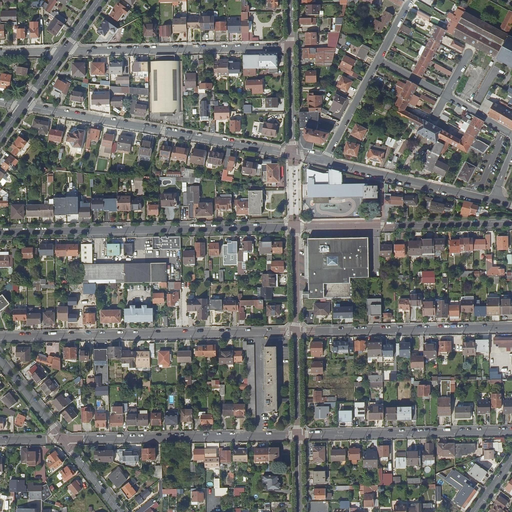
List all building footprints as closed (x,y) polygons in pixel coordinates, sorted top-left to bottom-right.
[(43,2),(43,9),(46,11),(46,10),(50,13),(57,2),(54,0),(50,0),(49,2),(51,3),(49,5),(43,2)] [(268,0),(269,11),(278,11),(278,9),(280,9),(280,6),(278,6),(277,0),(268,0)] [(130,11),(118,2),(115,7),(110,15),(118,21),(124,13),(126,15),(130,11)] [(320,5),(306,5),(306,15),(319,15),(318,10),(320,10),(320,5)] [(452,19),(459,22),(465,12),(466,10),(459,6),(458,9),(454,15),(453,14),(450,18),(452,19)] [(392,15),(385,11),(380,22),(375,20),(372,28),(380,32),(383,25),(387,26),(392,15)] [(416,15),(427,21),(429,17),(418,11),(416,15)] [(511,12),(510,11),(501,28),(508,32),(511,25),(511,12)] [(1,12),(1,23),(17,23),(17,12),(1,12)] [(51,15),(58,20),(65,25),(67,21),(55,12),(53,14),(52,13),(51,15)] [(459,22),(453,35),(477,48),(480,50),(496,58),(495,59),(496,60),(509,35),(508,35),(508,36),(503,34),(504,33),(503,33),(498,31),(499,30),(497,29),(497,30),(493,28),(493,27),(492,27),(487,25),(487,24),(486,24),(482,22),(482,21),(481,21),(476,19),(477,19),(475,18),(471,16),(470,15),(470,16),(465,13),(466,12),(465,12),(459,22)] [(194,30),(201,30),(200,18),(187,18),(187,20),(187,28),(191,28),(194,28),(194,29),(194,30)] [(201,30),(214,29),(214,18),(200,18),(201,30)] [(445,31),(446,32),(447,32),(453,35),(459,22),(452,19),(448,27),(445,31)] [(58,37),(66,26),(65,25),(58,20),(50,31),(58,37)] [(118,29),(106,20),(98,30),(106,36),(110,30),(115,33),(118,29)] [(187,28),(187,20),(173,20),(173,32),(181,31),(182,33),(187,33),(187,28)] [(228,20),(228,33),(242,33),(242,31),(242,21),(242,20),(228,20)] [(242,33),(242,42),(252,42),(252,40),(249,40),(248,32),(249,33),(249,22),(243,22),(243,31),(242,31),(242,33)] [(226,23),(215,23),(216,32),(226,32),(226,23)] [(413,30),(403,25),(400,29),(410,35),(413,30)] [(25,26),(17,26),(18,38),(25,38),(25,26)] [(144,26),(144,36),(157,36),(156,26),(144,26)] [(159,27),(160,37),(164,37),(164,38),(168,38),(168,37),(171,37),(171,27),(168,27),(159,27)] [(445,35),(446,32),(445,31),(441,29),(437,27),(430,39),(440,44),(445,35)] [(39,29),(31,29),(31,31),(31,38),(31,39),(39,39),(39,29)] [(336,48),(340,32),(336,32),(328,32),(328,40),(328,48),(336,48)] [(316,33),(308,33),(306,33),(306,45),(316,45),(316,40),(316,33)] [(510,35),(509,35),(496,60),(497,60),(497,59),(502,61),(501,62),(503,62),(507,64),(507,65),(508,65),(511,66),(511,90),(498,83),(497,85),(511,93),(511,38),(509,37),(510,35)] [(370,48),(360,43),(360,44),(349,38),(347,40),(343,47),(347,49),(350,44),(358,48),(359,46),(361,47),(356,56),(364,60),(370,48)] [(396,38),(394,41),(403,46),(404,42),(396,38)] [(440,44),(430,39),(426,48),(436,53),(440,44)] [(316,45),(316,48),(322,48),(328,48),(328,40),(316,40),(316,45)] [(451,46),(463,52),(465,49),(464,45),(454,40),(451,46)] [(322,48),(316,48),(303,49),(304,58),(315,58),(316,58),(322,57),(322,48)] [(333,63),(336,48),(328,48),(322,48),(322,57),(316,58),(315,58),(316,66),(332,65),(333,63)] [(426,48),(422,56),(431,61),(436,53),(426,48)] [(170,117),(180,117),(180,62),(177,62),(177,55),(159,56),(159,63),(151,63),(152,113),(160,113),(161,122),(170,121),(170,117)] [(243,56),(244,76),(256,76),(256,69),(269,69),(277,68),(277,55),(265,55),(243,56)] [(333,63),(332,65),(356,78),(358,75),(353,72),(349,71),(354,61),(345,56),(340,66),(343,68),(342,69),(337,66),(338,66),(333,63)] [(417,64),(427,69),(430,62),(432,63),(433,62),(431,61),(422,56),(417,64)] [(233,61),(229,61),(229,62),(229,74),(233,74),(233,77),(238,76),(238,73),(240,73),(240,63),(233,64),(233,61)] [(229,74),(229,62),(218,62),(218,74),(229,74)] [(92,63),(92,74),(100,73),(99,75),(105,75),(105,65),(101,65),(101,63),(92,63)] [(114,63),(110,63),(110,74),(123,74),(123,63),(118,63),(118,64),(115,64),(114,63)] [(148,77),(148,72),(148,63),(134,63),(134,67),(132,67),(132,72),(138,72),(138,77),(148,77)] [(80,68),(76,68),(73,68),(73,76),(86,76),(85,64),(80,64),(80,68)] [(417,64),(413,72),(423,77),(427,69),(417,64)] [(450,75),(452,72),(441,66),(439,69),(450,75)] [(16,75),(27,77),(28,69),(18,67),(16,75)] [(306,72),(306,82),(316,82),(316,71),(306,72)] [(378,71),(376,75),(385,80),(386,80),(388,77),(378,71)] [(2,74),(0,84),(0,87),(9,89),(11,76),(2,74)] [(196,74),(186,74),(186,82),(187,82),(188,86),(192,86),(192,88),(195,88),(194,81),(196,81),(196,74)] [(440,76),(439,75),(437,79),(446,84),(448,80),(445,78),(440,76)] [(342,76),(337,86),(347,91),(352,81),(342,76)] [(62,93),(67,95),(71,84),(67,82),(62,80),(61,82),(58,80),(54,87),(62,91),(62,93)] [(263,80),(253,81),(253,88),(253,93),(263,93),(263,80)] [(398,81),(396,85),(399,86),(408,92),(413,83),(408,81),(406,85),(398,81)] [(418,86),(413,83),(408,92),(420,98),(434,105),(436,102),(422,94),(421,96),(420,95),(414,92),(418,86)] [(199,89),(199,93),(200,93),(206,93),(206,92),(206,90),(207,90),(207,89),(212,89),(212,84),(201,84),(200,89),(199,89)] [(404,100),(408,92),(399,86),(394,95),(399,98),(404,100)] [(347,97),(337,91),(335,94),(336,95),(334,99),(333,102),(333,103),(332,106),(331,110),(335,112),(337,109),(340,111),(347,97)] [(72,92),(71,101),(83,103),(85,94),(72,92)] [(420,98),(408,92),(404,100),(416,106),(420,98)] [(309,94),(309,112),(319,112),(321,112),(322,108),(322,100),(319,100),(319,97),(313,97),(313,94),(309,94)] [(89,98),(89,104),(90,105),(90,107),(98,109),(98,107),(106,109),(107,105),(106,104),(107,97),(100,96),(99,100),(89,98)] [(277,98),(266,98),(267,108),(278,107),(277,98)] [(416,106),(404,100),(399,98),(395,106),(405,111),(405,110),(406,108),(408,106),(414,109),(415,108),(420,111),(421,109),(416,106)] [(485,98),(479,109),(487,114),(494,103),(488,100),(485,98)] [(411,114),(405,110),(405,111),(395,106),(384,100),(380,107),(408,121),(411,114)] [(498,121),(499,122),(506,109),(508,105),(502,101),(502,103),(500,106),(495,103),(494,103),(487,114),(487,115),(488,115),(493,118),(494,119),(494,118),(499,121),(498,121)] [(200,102),(201,120),(208,120),(208,102),(200,102)] [(130,103),(130,113),(144,116),(145,112),(146,112),(147,106),(130,103)] [(230,107),(215,107),(215,120),(223,120),(223,119),(230,119),(230,115),(230,112),(230,107)] [(511,112),(506,109),(499,122),(499,121),(504,124),(504,125),(505,124),(509,127),(509,128),(510,128),(510,127),(511,128),(511,112)] [(230,115),(230,119),(230,121),(231,121),(231,131),(241,131),(240,121),(241,121),(241,114),(236,114),(236,112),(230,112),(230,115)] [(309,112),(300,112),(300,129),(302,129),(302,142),(304,147),(312,149),(314,143),(321,145),(325,142),(329,134),(316,131),(318,124),(319,112),(309,112)] [(424,121),(411,114),(408,121),(420,128),(424,121)] [(463,117),(462,120),(470,125),(480,130),(484,123),(484,122),(475,117),(472,122),(463,117)] [(49,123),(34,120),(33,127),(41,128),(40,133),(47,135),(49,123)] [(424,120),(424,121),(420,128),(417,132),(436,142),(431,151),(428,149),(420,165),(419,164),(418,166),(431,173),(435,165),(437,161),(443,148),(446,141),(450,134),(445,132),(446,130),(441,128),(441,129),(424,120)] [(278,137),(279,127),(267,125),(266,135),(278,137)] [(352,135),(351,136),(357,139),(358,138),(361,139),(366,130),(356,125),(352,134),(352,135)] [(466,133),(475,138),(480,130),(470,125),(466,133)] [(63,132),(50,130),(48,144),(55,145),(55,147),(60,148),(63,132)] [(99,131),(91,130),(89,140),(95,141),(95,136),(98,137),(99,131)] [(484,153),(489,146),(475,138),(466,133),(462,130),(458,136),(457,138),(462,140),(462,141),(471,146),(483,153),(484,153)] [(85,133),(78,132),(77,135),(67,133),(67,138),(67,142),(70,143),(73,147),(75,146),(77,149),(82,149),(85,133)] [(462,140),(457,138),(450,134),(446,141),(458,148),(462,141),(462,140)] [(111,153),(111,152),(114,136),(105,135),(103,146),(106,147),(105,153),(111,153)] [(393,147),(396,140),(389,137),(386,144),(393,147)] [(19,138),(15,143),(22,148),(26,143),(19,138)] [(133,139),(126,138),(126,142),(118,141),(117,150),(131,152),(133,139)] [(153,143),(141,141),(139,154),(151,156),(153,143)] [(471,146),(462,141),(458,148),(467,153),(468,151),(471,146)] [(16,157),(17,155),(22,148),(15,143),(12,148),(13,149),(11,153),(16,157)] [(347,143),(345,153),(357,156),(359,146),(347,143)] [(399,152),(405,155),(410,146),(404,143),(399,152)] [(170,157),(171,147),(167,147),(161,146),(160,156),(170,157)] [(186,160),(188,150),(180,148),(180,147),(175,146),(173,158),(186,160)] [(481,156),(483,153),(471,146),(468,151),(471,153),(472,151),(481,156)] [(231,149),(227,148),(223,169),(227,170),(232,171),(233,166),(235,158),(229,157),(231,149)] [(204,164),(206,152),(201,151),(201,152),(192,150),(190,162),(204,164)] [(371,150),(368,159),(381,162),(384,153),(371,150)] [(222,155),(211,152),(209,163),(208,167),(213,168),(213,164),(221,165),(222,155)] [(18,162),(16,160),(11,156),(6,161),(5,160),(3,160),(2,162),(2,164),(4,165),(1,168),(7,172),(8,171),(7,170),(11,164),(15,166),(18,162)] [(270,159),(262,159),(262,165),(262,176),(262,182),(272,182),(272,186),(275,186),(276,182),(279,182),(279,179),(280,179),(280,177),(279,177),(279,165),(270,165),(270,159)] [(241,172),(262,176),(262,165),(243,161),(241,172)] [(437,161),(435,165),(433,171),(444,177),(449,167),(437,161)] [(468,181),(476,167),(466,162),(459,176),(468,181)] [(227,170),(223,169),(221,180),(231,181),(232,178),(225,177),(227,170)] [(341,172),(328,169),(328,173),(322,173),(307,170),(308,182),(309,197),(364,196),(364,198),(377,198),(377,192),(378,192),(378,190),(377,190),(377,186),(367,186),(366,183),(341,184),(341,172)] [(71,172),(63,171),(59,171),(60,183),(71,183),(71,172)] [(187,210),(187,218),(195,218),(195,216),(211,216),(211,204),(211,201),(206,201),(206,203),(199,203),(198,191),(191,191),(191,183),(186,183),(186,187),(187,206),(187,210)] [(261,191),(248,191),(249,202),(249,214),(249,216),(262,215),(261,203),(260,203),(260,200),(261,200),(261,191)] [(384,193),(385,218),(390,218),(389,206),(389,203),(403,204),(403,196),(403,194),(398,194),(398,196),(391,195),(391,193),(384,193)] [(175,194),(162,194),(162,205),(176,205),(175,194)] [(79,214),(79,217),(79,223),(80,223),(82,223),(82,217),(89,217),(89,208),(89,204),(82,204),(82,202),(82,196),(78,196),(78,197),(79,214)] [(130,196),(117,197),(117,199),(117,207),(117,209),(125,209),(125,210),(131,210),(130,200),(130,196)] [(403,196),(403,204),(403,205),(417,205),(417,196),(413,196),(413,197),(409,197),(409,196),(403,196)] [(433,198),(426,196),(426,198),(432,200),(430,209),(442,213),(443,210),(452,210),(452,204),(433,199),(433,198)] [(66,215),(79,214),(78,197),(66,197),(66,198),(54,198),(54,199),(54,215),(66,215)] [(216,199),(216,209),(219,209),(219,210),(227,210),(227,209),(231,209),(231,198),(216,199)] [(54,215),(54,199),(49,199),(49,204),(41,204),(41,215),(54,215)] [(104,199),(91,199),(91,211),(104,210),(104,200),(104,199)] [(104,200),(104,210),(104,211),(107,211),(107,215),(117,215),(117,209),(117,207),(117,199),(104,200)] [(141,199),(130,200),(131,210),(141,210),(141,199)] [(237,213),(244,213),(244,214),(249,214),(249,202),(238,203),(238,200),(235,200),(235,206),(237,206),(237,213)] [(465,201),(461,216),(488,216),(488,211),(472,207),(473,204),(465,201)] [(41,204),(26,205),(26,216),(41,216),(41,215),(41,204)] [(22,205),(11,205),(11,218),(22,218),(22,205)] [(159,215),(159,211),(159,209),(159,205),(150,206),(150,215),(159,215)] [(159,238),(159,237),(152,237),(152,250),(161,250),(161,249),(162,249),(162,250),(180,250),(180,237),(168,237),(168,238),(167,238),(167,237),(161,237),(161,238),(159,238)] [(508,237),(498,237),(498,250),(508,250),(508,237)] [(303,299),(353,299),(353,279),(369,279),(368,238),(308,239),(309,292),(303,292),(303,299)] [(460,251),(460,239),(451,240),(451,253),(460,253),(460,251)] [(473,241),(473,239),(460,239),(460,251),(469,251),(473,251),(473,249),(473,241)] [(422,240),(422,242),(422,253),(435,253),(434,240),(422,240)] [(434,240),(435,253),(435,259),(445,259),(444,240),(434,240)] [(473,241),(473,249),(486,249),(486,241),(473,241)] [(237,254),(237,242),(231,242),(231,244),(228,244),(228,254),(237,254)] [(251,242),(242,242),(242,251),(251,251),(251,242)] [(422,242),(409,243),(409,255),(422,255),(422,253),(422,242)] [(195,252),(194,252),(194,258),(205,258),(204,243),(195,244),(195,252)] [(273,253),(272,243),(261,243),(261,253),(273,253)] [(282,243),(272,243),(273,253),(282,253),(282,243)] [(106,255),(120,255),(119,250),(119,244),(106,244),(106,255)] [(123,256),(132,256),(132,244),(123,244),(123,250),(123,255),(123,256)] [(219,244),(208,244),(209,256),(219,256),(219,244)] [(54,255),(53,245),(42,245),(42,255),(54,255)] [(57,256),(67,256),(67,245),(57,245),(57,256)] [(67,245),(67,256),(78,255),(78,245),(67,245)] [(81,245),(81,267),(92,267),(92,245),(81,245)] [(385,246),(380,246),(381,257),(391,257),(391,247),(385,247),(385,246)] [(404,246),(395,246),(395,257),(404,257),(404,246)] [(32,257),(40,257),(40,249),(22,249),(23,258),(26,258),(26,260),(30,260),(30,258),(32,258),(32,257)] [(184,264),(195,264),(194,258),(194,252),(184,252),(184,264)] [(0,267),(12,267),(12,258),(12,257),(9,257),(8,253),(0,253),(0,267)] [(491,256),(486,256),(486,269),(487,270),(487,276),(504,276),(504,270),(499,270),(498,270),(498,268),(491,267),(491,256)] [(274,261),(273,261),(272,261),(272,264),(267,265),(267,272),(272,271),(272,272),(278,272),(284,272),(283,262),(274,262),(274,261)] [(150,283),(151,283),(153,283),(157,283),(167,282),(167,279),(167,275),(167,266),(166,266),(151,266),(92,267),(81,267),(81,284),(96,284),(110,283),(115,283),(124,283),(129,283),(138,283),(150,283)] [(275,274),(267,274),(262,274),(263,287),(271,287),(275,287),(275,274)] [(271,287),(263,287),(257,287),(257,300),(261,300),(271,300),(271,287)] [(164,293),(153,293),(154,303),(157,303),(157,305),(160,305),(160,303),(164,303),(164,293)] [(172,295),(168,295),(168,305),(174,305),(174,301),(178,301),(178,293),(172,293),(172,295)] [(4,295),(0,297),(0,313),(2,312),(1,311),(11,304),(10,303),(9,301),(9,302),(4,295)] [(422,295),(410,295),(410,299),(410,306),(422,306),(422,295)] [(381,299),(367,299),(367,315),(375,315),(375,313),(377,313),(377,314),(382,314),(382,313),(381,299)] [(404,310),(410,310),(410,306),(410,299),(399,299),(399,309),(404,309),(404,310)] [(487,299),(487,303),(487,314),(500,314),(500,300),(500,299),(487,299)] [(511,299),(500,300),(500,314),(511,313),(511,299)] [(188,311),(196,311),(195,300),(188,300),(188,311)] [(195,300),(196,311),(198,311),(198,320),(207,320),(206,300),(195,300)] [(261,300),(257,300),(241,300),(238,300),(238,306),(253,306),(253,307),(255,308),(262,308),(261,300)] [(436,301),(436,302),(436,312),(437,313),(437,318),(447,318),(447,313),(449,313),(448,305),(444,305),(444,300),(436,301)] [(474,302),(474,314),(474,316),(487,316),(487,314),(487,303),(483,303),(483,307),(480,307),(480,300),(474,300),(474,302)] [(223,301),(223,309),(236,309),(236,301),(223,301)] [(436,302),(423,302),(423,315),(436,315),(436,312),(436,302)] [(461,313),(467,313),(468,313),(468,314),(474,314),(474,302),(461,302),(461,313)] [(329,304),(314,304),(315,315),(329,315),(329,304)] [(279,305),(267,305),(267,316),(279,316),(279,305)] [(125,322),(139,322),(139,309),(135,309),(135,306),(131,306),(130,309),(125,309),(125,322)] [(153,322),(153,309),(147,309),(147,306),(142,306),(142,309),(139,309),(139,322),(153,322)] [(459,319),(459,313),(459,306),(450,306),(450,319),(459,319)] [(69,321),(68,308),(58,308),(58,319),(64,319),(64,321),(69,321)] [(336,317),(353,317),(353,308),(336,308),(336,317)] [(27,320),(27,314),(27,309),(13,310),(13,320),(27,320)] [(55,323),(55,311),(47,311),(47,313),(44,313),(44,323),(55,323)] [(102,323),(111,323),(111,311),(102,311),(102,323)] [(111,311),(111,323),(121,323),(120,311),(111,311)] [(78,313),(78,323),(84,323),(84,324),(95,324),(95,314),(84,314),(84,313),(78,313)] [(41,323),(41,314),(27,314),(27,320),(27,324),(41,323)] [(511,338),(494,338),(494,343),(499,343),(499,347),(511,347),(511,338)] [(437,344),(437,346),(437,355),(441,355),(441,353),(443,353),(443,355),(446,355),(446,353),(452,352),(452,342),(448,342),(448,340),(444,340),(444,342),(440,342),(440,344),(437,344)] [(476,341),(476,342),(477,352),(489,352),(489,341),(476,341)] [(354,352),(354,343),(349,343),(349,342),(342,342),(342,344),(333,344),(333,353),(338,353),(338,350),(349,350),(349,353),(354,352)] [(471,343),(463,343),(463,355),(471,355),(471,356),(477,356),(477,352),(476,342),(471,342),(471,343)] [(383,356),(383,345),(383,343),(369,343),(369,357),(383,356)] [(411,343),(397,343),(397,352),(400,351),(400,356),(411,356),(411,354),(411,343)] [(323,344),(312,344),(312,356),(314,356),(314,358),(319,358),(319,356),(323,356),(323,344)] [(424,345),(424,356),(424,358),(437,358),(437,355),(437,346),(431,346),(431,344),(424,345)] [(248,415),(248,423),(255,423),(254,345),(246,345),(246,349),(247,378),(247,384),(247,389),(248,404),(248,415)] [(383,345),(383,356),(383,357),(394,357),(394,346),(394,345),(383,345)] [(205,346),(205,347),(205,355),(205,357),(216,356),(216,346),(205,346)] [(205,355),(205,347),(196,347),(196,356),(205,355)] [(276,347),(264,347),(265,411),(272,411),(272,412),(275,412),(274,411),(277,411),(276,347)] [(30,348),(16,348),(16,355),(22,355),(22,361),(30,361),(30,348)] [(77,348),(64,348),(65,359),(66,359),(66,360),(69,360),(73,362),(76,362),(77,361),(77,348)] [(108,348),(108,359),(122,359),(122,351),(122,348),(108,348)] [(108,349),(94,349),(94,365),(108,365),(108,349)] [(122,359),(122,363),(130,362),(130,366),(135,366),(135,362),(136,362),(136,352),(128,352),(128,351),(122,351),(122,359)] [(159,352),(159,354),(159,364),(163,364),(166,364),(166,366),(169,365),(169,361),(171,361),(171,355),(169,355),(169,352),(168,352),(167,351),(166,351),(165,352),(163,352),(162,351),(161,351),(160,352),(159,352)] [(177,351),(178,362),(192,362),(191,352),(186,352),(186,351),(177,351)] [(89,352),(80,352),(80,361),(89,361),(89,352)] [(147,352),(138,352),(139,364),(143,364),(143,362),(147,362),(147,356),(148,356),(148,352),(147,352)] [(233,352),(219,352),(219,365),(233,365),(233,362),(233,352)] [(242,352),(233,352),(233,362),(242,362),(242,352)] [(411,354),(411,356),(411,365),(412,365),(418,365),(418,368),(424,368),(424,358),(424,356),(417,357),(417,354),(411,354)] [(52,367),(61,370),(61,359),(51,355),(49,359),(39,355),(39,357),(38,357),(37,357),(36,359),(38,360),(37,360),(52,365),(52,367)] [(317,374),(319,374),(319,373),(322,373),(323,373),(324,362),(312,362),(313,373),(317,373),(317,374)] [(35,364),(29,369),(32,374),(38,383),(46,377),(39,368),(39,369),(35,364)] [(397,381),(397,378),(397,373),(383,374),(383,376),(383,382),(397,381)] [(50,379),(41,385),(48,395),(57,388),(50,379)] [(433,381),(425,381),(414,381),(414,386),(419,386),(419,397),(431,396),(431,385),(435,385),(435,389),(438,388),(438,381),(433,381)] [(5,395),(2,398),(10,408),(17,402),(9,392),(8,394),(7,393),(5,394),(5,395)] [(501,394),(492,395),(492,408),(502,408),(501,394)] [(53,401),(60,411),(68,405),(65,400),(61,395),(53,401)] [(451,398),(438,398),(438,414),(451,414),(451,398)] [(491,402),(478,402),(478,414),(483,414),(483,413),(491,413),(491,402)] [(366,403),(355,403),(355,415),(366,415),(366,403)] [(234,405),(234,415),(245,415),(248,415),(248,404),(234,405)] [(379,407),(370,407),(370,419),(378,419),(378,420),(384,420),(384,404),(379,404),(379,407)] [(123,425),(123,412),(123,405),(121,405),(121,407),(119,407),(119,414),(120,414),(120,416),(116,416),(116,420),(111,420),(111,426),(116,426),(116,427),(118,427),(118,426),(123,425)] [(224,416),(234,415),(234,405),(223,405),(224,416)] [(412,406),(398,406),(398,408),(398,419),(398,421),(412,420),(412,413),(412,406)] [(2,411),(13,416),(15,413),(3,407),(2,411)] [(329,407),(316,408),(316,418),(327,418),(327,413),(329,413),(329,407)] [(471,407),(456,407),(456,418),(472,418),(471,407)] [(71,408),(62,414),(69,422),(77,416),(71,408)] [(398,419),(398,408),(387,408),(387,419),(398,419)] [(193,423),(192,410),(182,410),(182,423),(193,423)] [(202,419),(202,423),(213,423),(212,414),(205,415),(205,411),(197,411),(197,419),(202,419)] [(352,411),(340,411),(340,422),(352,422),(352,411)] [(89,412),(84,412),(85,423),(90,423),(90,419),(93,419),(92,413),(90,413),(89,412)] [(97,412),(95,412),(96,426),(101,426),(101,428),(106,427),(106,414),(97,414),(97,412)] [(17,418),(15,423),(15,425),(17,425),(17,424),(22,425),(26,416),(19,413),(17,418)] [(161,413),(151,413),(151,425),(161,425),(161,420),(162,420),(162,416),(161,416),(161,413)] [(127,425),(137,425),(137,414),(127,415),(127,425)] [(137,414),(137,425),(147,425),(147,414),(140,414),(137,414)] [(179,415),(165,416),(165,425),(179,424),(179,415)] [(492,441),(483,441),(483,449),(485,449),(485,455),(483,456),(479,457),(481,461),(485,460),(484,458),(494,458),(493,450),(498,450),(501,452),(502,451),(502,449),(501,448),(501,443),(498,443),(492,443),(492,441)] [(421,451),(421,452),(422,463),(423,464),(436,463),(436,460),(433,460),(433,456),(433,444),(427,444),(427,451),(421,451)] [(439,458),(456,458),(455,444),(448,444),(448,446),(444,446),(444,444),(439,444),(439,458)] [(476,444),(456,445),(456,457),(462,457),(462,455),(468,455),(468,453),(472,453),(472,452),(476,452),(476,444)] [(317,453),(315,454),(315,462),(325,462),(325,447),(317,447),(317,453)] [(354,449),(349,449),(349,460),(353,460),(353,462),(357,462),(357,460),(361,460),(361,449),(356,449),(356,447),(354,447),(354,449)] [(155,448),(142,449),(143,460),(146,460),(146,462),(148,462),(148,460),(155,460),(155,448)] [(269,462),(269,460),(269,448),(255,449),(255,461),(265,460),(265,462),(269,462)] [(280,448),(269,448),(269,460),(280,460),(280,448)] [(205,451),(204,449),(194,449),(194,460),(205,460),(205,458),(205,451)] [(216,449),(204,449),(205,451),(205,458),(205,460),(205,467),(219,467),(219,462),(219,458),(216,458),(216,449)] [(223,449),(219,449),(219,458),(219,462),(231,462),(231,451),(223,451),(223,449)] [(346,449),(331,450),(331,461),(346,461),(346,449)] [(115,451),(116,463),(124,466),(124,461),(139,461),(138,450),(115,451)] [(248,458),(248,450),(233,450),(233,459),(248,458)] [(364,452),(364,464),(371,464),(371,467),(378,467),(378,452),(374,452),(374,450),(369,450),(369,452),(364,452)] [(63,461),(54,451),(54,452),(47,457),(50,461),(47,464),(50,468),(52,466),(54,468),(60,463),(63,461)] [(114,462),(114,451),(105,451),(105,452),(95,452),(95,458),(98,459),(98,462),(114,462)] [(27,452),(27,456),(27,462),(27,466),(36,466),(36,464),(40,464),(40,452),(27,452)] [(407,452),(407,453),(407,465),(422,464),(422,463),(421,452),(416,452),(416,454),(413,454),(413,452),(407,452)] [(407,465),(407,453),(397,453),(397,468),(407,468),(407,465)] [(486,472),(476,464),(469,473),(480,481),(486,472)] [(67,467),(58,473),(57,475),(57,477),(59,480),(60,480),(62,478),(64,480),(65,479),(66,481),(73,475),(71,473),(75,470),(72,467),(69,469),(67,467)] [(453,469),(453,468),(438,474),(461,491),(464,487),(450,477),(449,479),(442,475),(453,469)] [(118,469),(109,475),(117,487),(126,480),(118,469)] [(379,485),(391,485),(393,485),(393,478),(393,475),(384,475),(384,481),(383,481),(382,470),(378,470),(379,484),(379,485)] [(457,470),(456,471),(473,483),(474,482),(457,470)] [(236,471),(234,472),(234,473),(234,480),(234,481),(235,481),(235,484),(245,484),(245,480),(238,480),(237,476),(239,476),(240,471),(236,471)] [(325,471),(314,471),(315,483),(326,483),(325,471)] [(464,487),(461,491),(454,500),(465,508),(478,491),(474,488),(476,486),(473,483),(456,471),(450,477),(464,487)] [(279,475),(263,476),(263,482),(261,482),(261,490),(281,490),(281,484),(279,484),(279,475)] [(134,478),(128,483),(131,486),(137,482),(134,478)] [(10,492),(14,492),(26,492),(26,487),(25,487),(25,481),(19,481),(19,479),(14,479),(14,481),(10,481),(10,492)] [(81,489),(75,481),(68,486),(75,494),(81,489)] [(128,483),(121,489),(126,496),(128,500),(137,493),(131,486),(128,483)] [(28,484),(28,492),(30,492),(42,492),(42,487),(33,487),(32,484),(28,484)] [(46,497),(52,495),(49,488),(43,490),(45,494),(46,497)] [(196,488),(191,488),(191,499),(191,503),(197,503),(197,500),(203,500),(203,490),(197,490),(197,489),(196,490),(196,488)] [(228,488),(220,488),(215,488),(215,496),(228,496),(228,488)] [(326,488),(314,488),(314,493),(313,493),(313,498),(314,498),(314,499),(326,499),(326,488)] [(147,489),(135,499),(139,505),(144,501),(143,499),(151,493),(147,489)] [(364,506),(364,507),(374,507),(374,494),(372,494),(372,506),(364,506)] [(367,494),(364,494),(364,495),(364,497),(364,506),(372,506),(372,494),(367,494)] [(504,499),(500,496),(495,504),(495,505),(492,510),(493,511),(491,511),(500,511),(503,509),(506,506),(507,507),(510,503),(505,500),(506,498),(505,497),(504,499)] [(43,501),(49,503),(54,505),(59,507),(60,505),(47,498),(43,501)] [(136,511),(143,511),(155,503),(152,500),(136,511)] [(157,501),(155,503),(143,511),(153,511),(152,510),(160,504),(157,501)] [(408,509),(408,511),(421,511),(422,504),(422,503),(416,503),(417,509),(408,509)]
